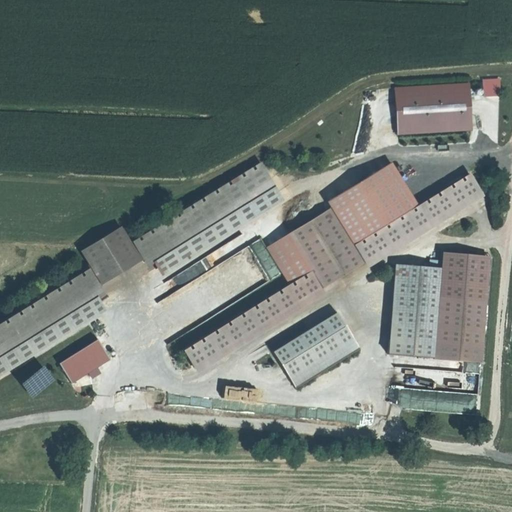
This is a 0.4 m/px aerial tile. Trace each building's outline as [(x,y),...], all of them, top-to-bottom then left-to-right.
[(503,94),(502,77),(485,78),(486,95),(503,94)] [(469,84),(395,89),(398,135),(472,131),(469,84)] [(260,164),(130,245),(141,261),(271,182),(260,164)] [(470,177),(354,247),(365,264),(480,193),(470,177)] [(290,237),(313,273),(323,290),(365,264),(354,247),(331,211),(290,237)] [(81,254),(90,269),(101,286),(141,261),(130,245),(121,229),(81,254)] [(439,301),(486,305),(490,261),(443,256),(442,270),(439,301)] [(439,301),(442,270),(395,266),(387,358),(434,362),(439,301)] [(0,348),(101,286),(90,269),(0,325),(0,348)] [(323,290),(313,273),(183,352),(193,369),(323,290)] [(481,366),(486,305),(439,301),(434,362),(481,366)] [(296,387),(359,347),(338,313),(274,352),(296,387)] [(72,382),(110,358),(98,339),(60,363),(72,382)]
